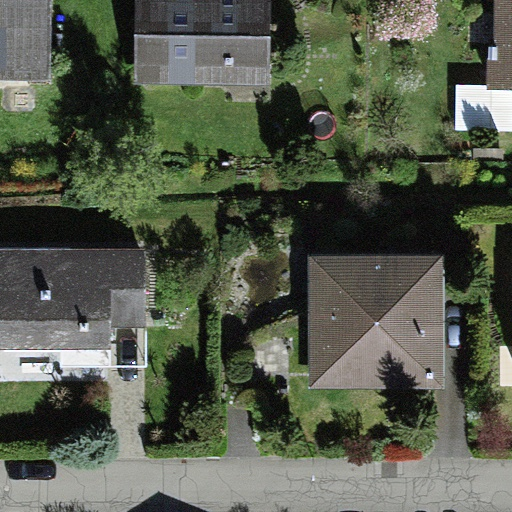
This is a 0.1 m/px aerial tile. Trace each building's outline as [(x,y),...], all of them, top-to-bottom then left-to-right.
[(0,0),(0,73),(49,74),(50,0),(0,0)] [(268,0),(142,0),(142,76),(268,78),(268,0)] [(511,0),(498,0),(497,44),(488,44),(491,84),(511,84),(511,0)] [(143,255),(4,255),(4,345),(108,345),(108,317),(143,317),(143,255)] [(434,377),(434,260),(317,261),(318,312),(329,311),(330,348),(379,348),(379,377),(434,377)]
